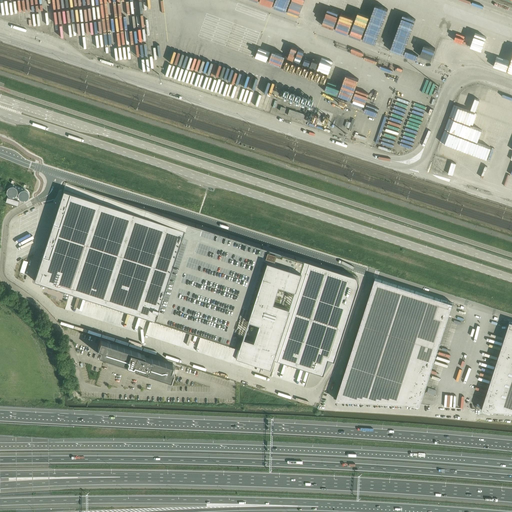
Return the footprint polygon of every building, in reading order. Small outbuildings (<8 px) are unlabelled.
[(205,61),(198,82),(209,86),(215,64),(205,61)] [(511,159),(474,158),(475,159),(480,160),(478,164),(483,166),(483,170),(508,171),(508,176),(511,181),(511,159)] [(7,192),(9,193),(10,194),(12,195),(14,195),(16,194),(17,192),(18,191),(18,189),(18,187),(17,185),(15,184),(14,183),(12,183),(10,184),(9,185),(7,186),(7,188),(7,190),(7,192)] [(66,183),(34,281),(70,292),(155,320),(233,345),(276,359),(311,370),(322,374),(327,359),(333,361),(358,284),(358,283),(358,282),(358,281),(357,280),(357,279),(356,278),(355,277),(354,277),(354,276),(303,260),(66,183)] [(20,195),(22,197),(23,198),(25,198),(27,198),(29,197),(30,195),(31,194),(31,192),(31,190),(30,188),(28,187),(27,186),(25,186),(23,187),(21,188),(20,189),(20,191),(20,193),(20,195)] [(7,198),(6,202),(18,206),(19,202),(7,198)] [(420,405),(453,303),(375,278),(336,400),(410,404),(419,407),(420,405)] [(511,322),(510,322),(481,410),(489,412),(490,410),(511,411),(511,322)] [(100,340),(98,346),(101,346),(100,349),(100,351),(99,354),(110,357),(111,358),(126,363),(131,364),(135,365),(134,367),(137,368),(171,379),(173,373),(173,371),(171,370),(172,365),(145,356),(145,355),(140,353),(140,352),(110,343),(107,342),(100,340)] [(166,382),(168,378),(148,372),(147,375),(166,382)]
